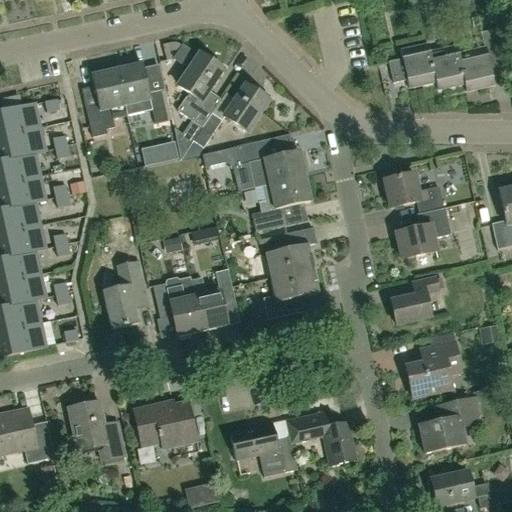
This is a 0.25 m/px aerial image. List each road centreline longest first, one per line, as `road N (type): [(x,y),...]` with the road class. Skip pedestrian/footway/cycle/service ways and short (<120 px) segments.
road 1 (residential): [(365,355),(235,381),(211,363),(164,373),(139,353),(0,382)]
road 2 (residential): [(365,355),(348,286),(361,269),(333,112)]
road 3 (residential): [(232,7),(0,56)]
road 4 (residential): [(511,132),(373,131),(333,112)]
road 5 (residential): [(399,511),(365,355)]
road 6 (residential): [(333,112),(232,7)]
